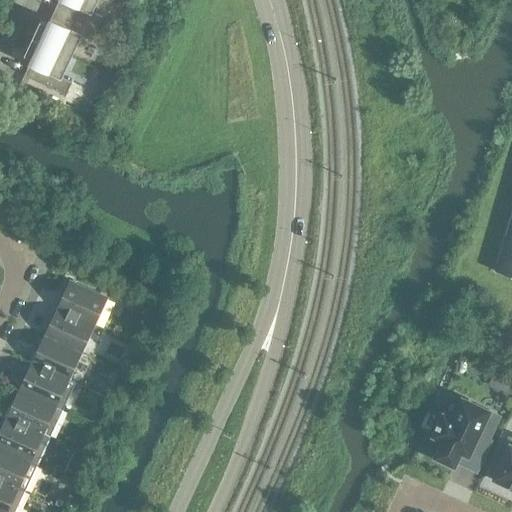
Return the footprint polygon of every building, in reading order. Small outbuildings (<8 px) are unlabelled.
[(93,12),(98,0),(58,0),(59,0),(60,0),(56,9),(55,8),(55,9),(97,29),(102,17),(93,12)] [(91,41),(97,29),(55,9),(54,10),(55,10),(51,18),(48,24),(40,21),(32,38),(72,57),(81,36),(91,41)] [(62,77),(72,57),(32,38),(24,56),(31,59),(28,66),(29,66),(25,74),(24,75),(66,95),(72,82),(62,77)] [(511,209),(494,270),(511,275),(511,209)] [(55,306),(55,307),(94,325),(107,297),(70,280),(64,293),(66,294),(65,297),(60,295),(60,297),(61,297),(56,306),(55,306)] [(81,352),(94,325),(55,307),(55,308),(56,308),(51,317),(50,317),(50,318),(54,320),(52,324),(50,323),(44,335),(81,352)] [(69,379),(81,352),(44,335),(39,346),(41,347),(39,352),(35,350),(34,351),(35,352),(31,361),(30,360),(30,361),(69,379)] [(56,407),(69,379),(30,361),(29,362),(30,362),(26,371),(25,371),(24,372),(29,374),(27,379),(24,378),(19,389),(56,407)] [(43,434),(56,407),(19,389),(14,401),(16,402),(14,406),(10,404),(9,406),(10,406),(6,415),(5,415),(4,415),(43,434)] [(486,445),(500,416),(462,399),(453,418),(443,414),(439,423),(437,422),(435,426),(437,427),(433,436),(443,440),(435,457),(454,465),(460,452),(466,455),(467,455),(468,455),(469,453),(483,459),(483,458),(481,457),(486,445)] [(52,438),(43,434),(4,415),(4,416),(5,417),(1,426),(0,425),(0,427),(3,429),(1,433),(0,432),(0,446),(31,461),(42,437),(51,441),(52,438)] [(511,446),(509,445),(503,460),(500,459),(491,477),(511,486),(510,487),(511,488),(511,446)] [(0,479),(18,488),(31,461),(0,446),(0,479)] [(69,464),(63,476),(76,482),(81,469),(69,464)] [(0,511),(6,511),(18,488),(0,479),(0,511)]
